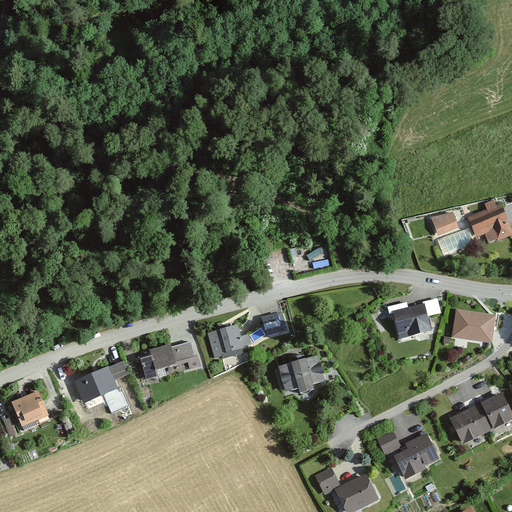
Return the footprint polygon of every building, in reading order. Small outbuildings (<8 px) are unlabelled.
[(484,211),(464,216),(470,235),(486,230),(488,239),(506,234),(499,208),(492,209),(490,201),(482,204),(484,211)] [(449,213),(429,219),(435,235),(455,228),(449,213)] [(405,301),(385,307),(394,339),(427,330),(424,318),(439,314),(435,300),(407,308),(405,301)] [(493,314),(454,309),(450,337),(489,343),(493,314)] [(281,313),(257,316),(260,335),(284,331),(281,313)] [(233,323),(203,332),(212,359),(252,346),(249,335),(238,339),(233,323)] [(148,355),(135,359),(142,381),(155,377),(153,370),(194,358),(189,339),(147,351),(148,355)] [(315,357),(273,367),(279,392),(321,383),(315,357)] [(121,361),(70,382),(79,404),(114,390),(110,381),(127,374),(121,361)] [(33,391),(6,403),(17,428),(44,416),(33,391)] [(498,393),(445,417),(458,444),(511,419),(498,393)] [(391,431),(375,438),(382,454),(398,447),(391,431)] [(424,433),(402,444),(405,450),(391,458),(402,479),(438,461),(424,433)] [(330,467),(314,475),(320,488),(328,484),(341,511),(351,511),(375,501),(361,473),(338,484),(330,467)]
